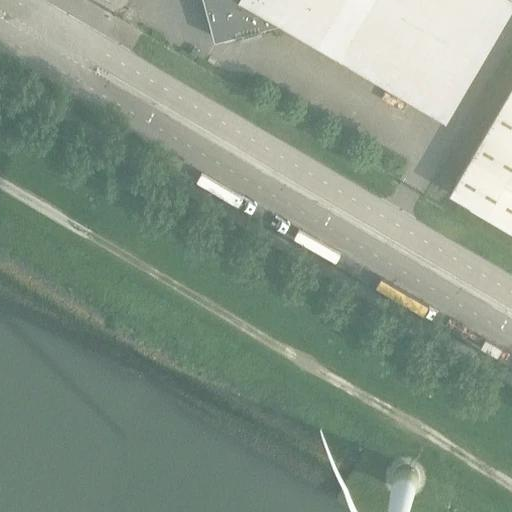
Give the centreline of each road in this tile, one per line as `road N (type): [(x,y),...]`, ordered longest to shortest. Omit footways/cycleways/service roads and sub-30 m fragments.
road 1 (unclassified): [(0,36),(511,337)]
road 2 (unclassified): [(511,293),(13,0)]
